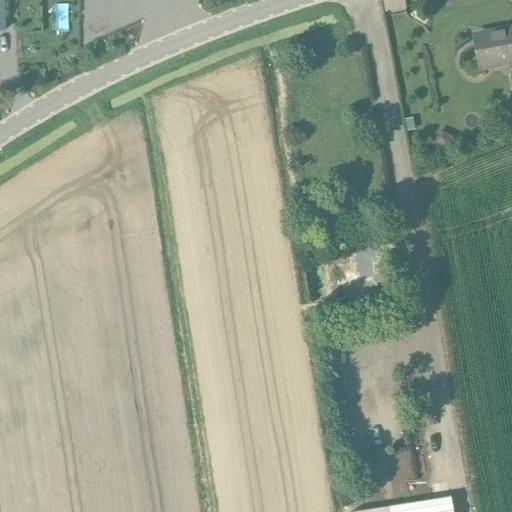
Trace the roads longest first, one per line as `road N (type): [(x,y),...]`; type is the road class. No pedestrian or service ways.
road 1 (unknown): [(361,0),(446,464)]
road 2 (unclassified): [(0,132),(146,56),(294,0)]
